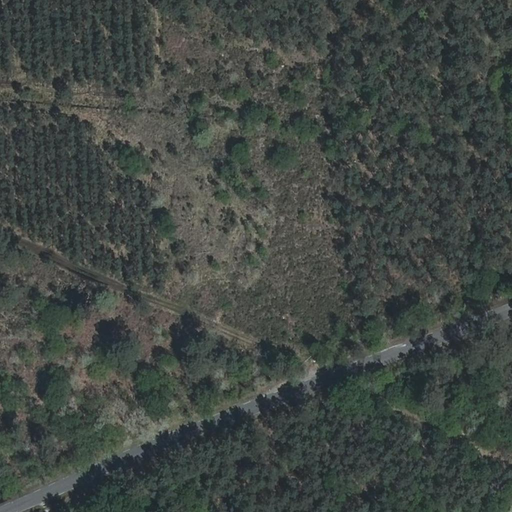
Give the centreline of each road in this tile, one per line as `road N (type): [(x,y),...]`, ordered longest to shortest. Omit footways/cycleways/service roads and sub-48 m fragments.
road 1 (track): [(511,460),(0,223)]
road 2 (secondary): [(0,511),(144,449),(511,311)]
